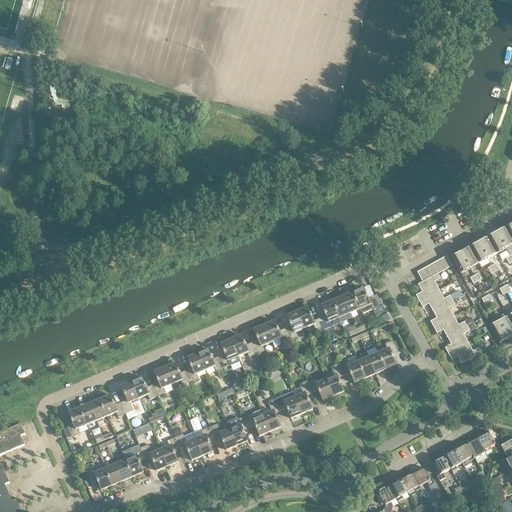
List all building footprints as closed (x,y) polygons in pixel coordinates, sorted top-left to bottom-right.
[(511,246),(511,238),(506,228),(497,233),(506,250),(511,246)] [(506,250),(497,233),(488,238),(497,255),(506,250)] [(497,255),(488,238),(479,243),(488,260),(497,255)] [(488,260),(479,243),(470,248),(479,265),(488,260)] [(479,265),(470,248),(461,253),(470,270),(479,265)] [(470,270),(461,253),(452,258),(461,275),(470,270)] [(453,266),(447,256),(442,259),(448,269),(453,266)] [(448,269),(442,259),(437,262),(443,272),(448,269)] [(443,272),(437,262),(432,265),(438,274),(443,272)] [(438,274),(432,265),(427,267),(433,277),(438,274)] [(433,277),(427,267),(422,270),(428,280),(433,277)] [(428,280),(422,270),(417,273),(423,283),(428,280)] [(438,274),(433,277),(428,280),(423,283),(418,285),(422,293),(416,296),(419,302),(440,291),(435,282),(441,279),(438,274)] [(364,288),(353,293),(360,310),(369,306),(371,311),(379,307),(374,296),(368,298),(364,288)] [(444,299),(440,291),(419,302),(422,308),(429,305),(433,312),(453,301),(450,296),(444,299)] [(460,291),(451,296),(453,300),(462,295),(460,291)] [(360,310),(353,293),(343,297),(350,314),(360,310)] [(350,314),(343,297),(332,302),(339,318),(350,314)] [(455,305),(453,301),(433,312),(437,319),(430,323),(434,329),(454,317),(449,308),(455,305)] [(339,318),(332,302),(321,306),(326,316),(320,319),(325,330),(333,327),(331,322),(339,318)] [(308,307),(298,312),(305,329),(313,325),(317,334),(325,330),(320,319),(314,321),(308,307)] [(305,329),(298,312),(287,317),(291,327),(285,329),(290,341),(298,337),(296,332),(305,329)] [(459,326),(454,317),(434,329),(437,334),(443,331),(447,338),(467,327),(465,323),(459,326)] [(511,336),(511,324),(508,317),(499,322),(508,339),(511,336)] [(275,322),(264,326),(272,343),(280,339),(282,344),(290,341),(285,329),(280,332),(275,322)] [(508,339),(499,322),(490,327),(499,344),(508,339)] [(272,343),(264,326),(254,331),(258,341),(252,343),(257,355),(265,351),(263,346),(272,343)] [(470,331),(467,327),(447,338),(451,345),(445,349),(448,355),(469,343),(464,335),(470,331)] [(242,336),(231,340),(238,357),(247,353),(249,358),(257,355),(252,343),(246,346),(242,336)] [(238,357),(231,340),(220,345),(225,355),(219,357),(224,369),(232,365),(230,361),(238,357)] [(387,350),(379,353),(386,370),(397,366),(393,355),(398,353),(393,341),(385,345),(387,350)] [(473,352),(469,343),(448,355),(451,361),(458,357),(462,365),(482,354),(479,349),(473,352)] [(209,350),(198,354),(205,371),(214,367),(216,372),(224,369),(219,357),(213,360),(209,350)] [(386,370),(379,353),(368,358),(376,375),(386,370)] [(205,371),(198,354),(187,359),(192,369),(186,371),(191,383),(199,379),(197,375),(205,371)] [(376,375),(368,358),(358,362),(365,379),(376,375)] [(349,366),(347,361),(339,364),(344,376),(350,373),(354,384),(365,379),(358,362),(349,366)] [(176,364),(165,368),(172,385),(181,381),(183,386),(191,383),(186,371),(180,374),(176,364)] [(344,376),(339,364),(331,368),(335,376),(327,380),(333,397),(344,392),(338,378),(344,376)] [(172,385),(165,368),(154,373),(159,383),(153,385),(158,397),(166,394),(164,389),(172,385)] [(143,378),(132,382),(139,399),(148,395),(150,400),(158,397),(153,385),(147,388),(143,378)] [(316,379),(308,382),(313,394),(318,391),(323,401),(333,397),(327,380),(318,384),(316,379)] [(139,399),(132,382),(121,387),(127,401),(121,403),(126,415),(134,411),(130,403),(139,399)] [(249,382),(243,385),(245,390),(251,387),(249,382)] [(313,394),(308,382),(300,385),(304,394),(295,398),(302,415),(313,410),(307,396),(313,394)] [(232,389),(226,391),(228,397),(235,394),(232,389)] [(111,396),(100,400),(107,417),(116,413),(118,418),(126,415),(121,403),(115,406),(111,396)] [(284,396),(276,400),(281,411),(287,409),(291,419),(302,415),(295,398),(286,401),(284,396)] [(107,417),(100,400),(90,405),(97,421),(107,417)] [(281,411),(276,400),(268,403),(272,412),(263,415),(270,432),(281,428),(275,414),(281,411)] [(97,421),(90,405),(79,409),(86,426),(97,421)] [(86,426),(79,409),(68,414),(73,424),(67,426),(72,438),(80,434),(78,429),(86,426)] [(253,414),(245,417),(249,429),(255,427),(259,437),(270,432),(263,415),(255,419),(253,414)] [(249,429),(245,417),(237,421),(239,426),(230,429),(237,446),(248,442),(244,432),(249,429)] [(22,427),(22,425),(1,434),(9,453),(25,446),(24,444),(21,437),(26,435),(22,427)] [(218,425),(210,428),(215,440),(220,437),(226,451),(237,446),(230,429),(222,433),(218,425)] [(180,428),(172,432),(175,438),(182,435),(180,428)] [(215,440),(210,428),(202,431),(204,436),(195,440),(202,457),(213,452),(209,442),(215,440)] [(488,431),(477,438),(484,451),(485,451),(486,453),(488,456),(494,453),(493,452),(496,453),(498,446),(496,445),(488,431)] [(0,457),(9,453),(1,434),(0,434),(0,457)] [(183,435),(175,438),(180,450),(186,447),(192,461),(202,457),(195,440),(187,443),(183,435)] [(180,450),(175,438),(167,442),(169,447),(161,450),(168,467),(179,462),(174,452),(180,450)] [(484,451),(477,438),(472,441),(473,443),(467,446),(475,459),(486,453),(485,451),(484,451)] [(511,440),(501,447),(498,446),(496,453),(499,454),(504,451),(507,458),(508,458),(511,455),(511,440)] [(149,445),(141,449),(145,460),(151,458),(157,472),(168,467),(161,450),(152,454),(149,445)] [(475,459),(467,446),(461,449),(460,447),(455,450),(462,464),(465,468),(471,465),(470,462),(475,459)] [(145,460),(141,449),(132,452),(135,457),(126,461),(133,477),(144,473),(140,463),(145,460)] [(462,464),(455,450),(444,456),(445,458),(451,470),(452,472),(457,469),(456,467),(462,464)] [(444,456),(433,462),(440,476),(437,477),(440,482),(446,478),(443,474),(451,470),(445,458),(444,456)] [(133,477),(126,461),(115,465),(123,482),(133,477)] [(103,465),(94,468),(86,472),(91,483),(97,481),(101,491),(112,486),(105,469),(103,465)] [(123,482),(115,465),(105,469),(112,486),(123,482)] [(430,481),(423,468),(412,474),(413,476),(419,487),(420,487),(427,483),(429,488),(436,484),(433,480),(430,481)] [(10,484),(6,475),(0,477),(0,498),(9,494),(5,486),(10,484)] [(413,476),(407,479),(406,477),(401,480),(408,493),(415,490),(416,492),(421,489),(420,487),(419,487),(413,476)] [(408,493),(401,480),(396,483),(397,485),(391,488),(397,500),(398,502),(403,499),(402,497),(408,493)] [(386,506),(385,509),(392,511),(393,508),(391,503),(397,500),(391,488),(390,486),(378,492),(386,506)] [(460,487),(454,490),(459,499),(465,496),(465,494),(464,494),(460,487)] [(13,502),(9,494),(0,498),(0,511),(15,511),(21,510),(17,501),(13,502)] [(502,505),(500,506),(503,511),(511,511),(511,507),(508,501),(506,502),(502,505)] [(435,502),(429,505),(432,511),(437,511),(440,511),(435,502)]
